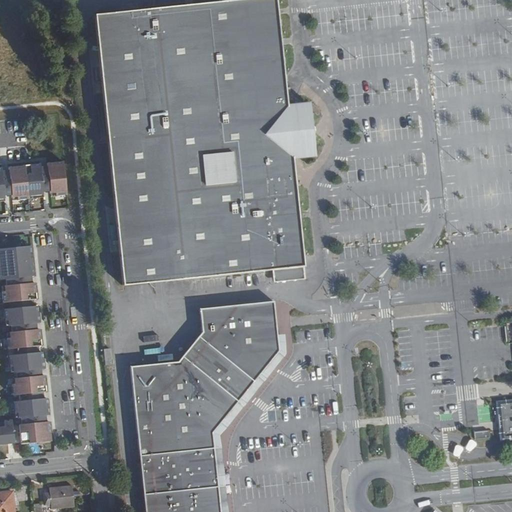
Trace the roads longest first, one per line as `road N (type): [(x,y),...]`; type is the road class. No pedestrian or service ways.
road 1 (residential): [(0,228),(68,226),(99,464)]
road 2 (track): [(52,312),(86,389),(95,464)]
